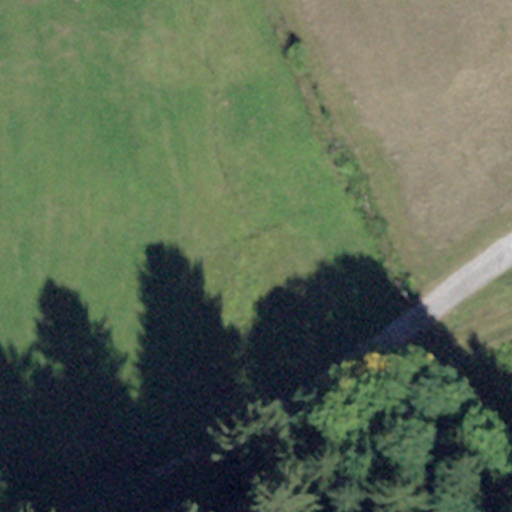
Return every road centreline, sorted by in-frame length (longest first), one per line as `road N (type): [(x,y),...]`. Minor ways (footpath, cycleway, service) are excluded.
road 1 (track): [(137,495),(345,381),(511,250)]
road 2 (track): [(345,381),(511,327)]
